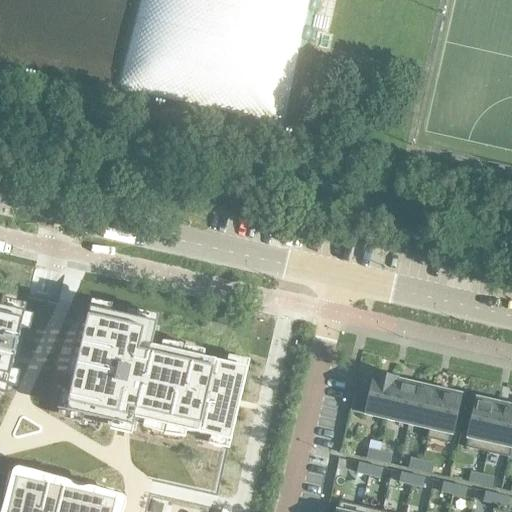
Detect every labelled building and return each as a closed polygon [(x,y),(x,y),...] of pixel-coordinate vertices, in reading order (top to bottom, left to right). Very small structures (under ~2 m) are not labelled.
[(309,0),(0,0),(0,66),(280,130),(309,0)] [(0,511),(147,511),(154,483),(218,497),(231,442),(232,442),(249,369),(215,361),(220,340),(158,326),(158,324),(91,309),(90,309),(70,304),(65,303),(46,299),(27,294),(0,288),(0,511)] [(387,420),(396,379),(374,374),(369,395),(355,391),(350,411),(387,420)] [(408,424),(417,385),(397,380),(397,379),(396,379),(387,420),(408,424)] [(427,439),(438,390),(417,385),(408,424),(428,429),(426,438),(427,439)] [(460,395),(438,390),(427,439),(449,444),(460,395)] [(487,452),(498,404),(476,399),(465,447),(487,452)] [(508,457),(511,439),(511,406),(498,404),(487,452),(508,457)] [(377,461),(379,452),(368,449),(366,459),(377,461)] [(391,455),(379,452),(377,461),(389,464),(391,455)] [(419,471),(422,462),(410,459),(408,468),(419,471)] [(433,464),(422,462),(419,471),(431,474),(433,464)] [(368,476),(370,466),(358,463),(356,473),(368,476)] [(381,469),(370,466),(368,476),(379,478),(381,469)] [(410,485),(412,476),(401,473),(398,482),(410,485)] [(479,485),(482,475),(470,473),(468,482),(479,485)] [(493,478),(482,475),(479,485),(491,487),(493,478)] [(424,478),(412,476),(410,485),(421,488),(424,478)] [(452,495),(454,485),(442,483),(440,492),(452,495)] [(466,488),(454,485),(452,495),(463,497),(466,488)] [(494,505),(496,495),(485,492),(483,502),(494,505)] [(508,498),(496,495),(494,505),(506,507),(508,498)] [(359,511),(361,507),(339,502),(336,511),(359,511)]
